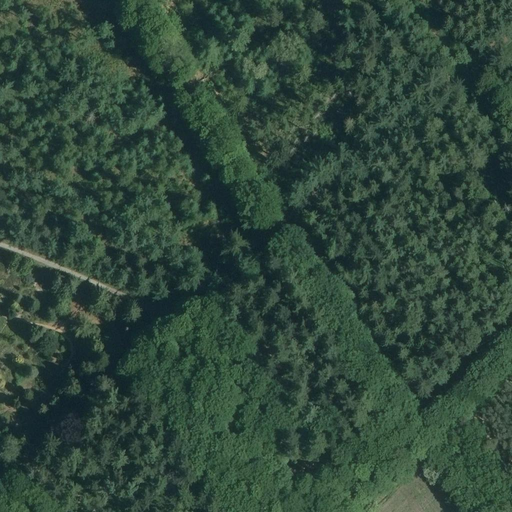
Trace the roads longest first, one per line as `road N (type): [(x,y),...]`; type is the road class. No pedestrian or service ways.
road 1 (track): [(269,235),(322,321),(418,437),(431,439),(511,350)]
road 2 (track): [(0,245),(169,309),(269,235)]
